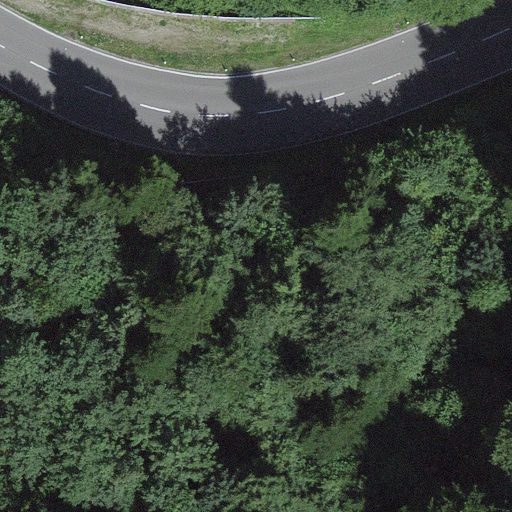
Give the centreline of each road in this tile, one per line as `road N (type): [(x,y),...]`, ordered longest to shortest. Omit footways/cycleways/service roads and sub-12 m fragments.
road 1 (secondary): [(0,48),(148,110),(249,115),(336,101),(511,30)]
road 2 (track): [(126,511),(0,436)]
